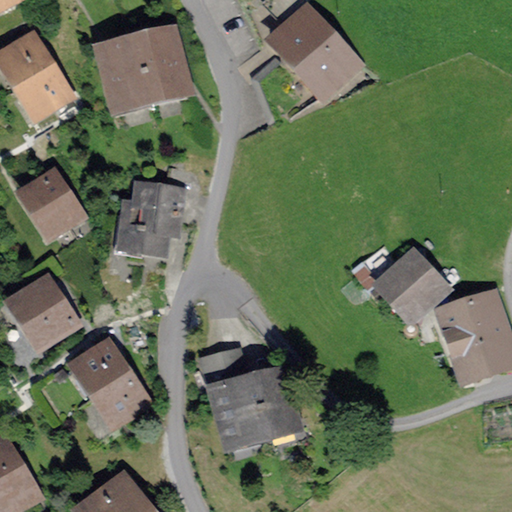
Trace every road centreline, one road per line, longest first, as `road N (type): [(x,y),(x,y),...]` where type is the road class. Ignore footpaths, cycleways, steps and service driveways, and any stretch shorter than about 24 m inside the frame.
road 1 (residential): [(196,268),(262,318),(361,423),(402,424),(511,386)]
road 2 (residential): [(196,268),(231,109),(220,62),(188,0)]
road 3 (residential): [(201,511),(181,465),(176,394),(182,311),(196,268)]
